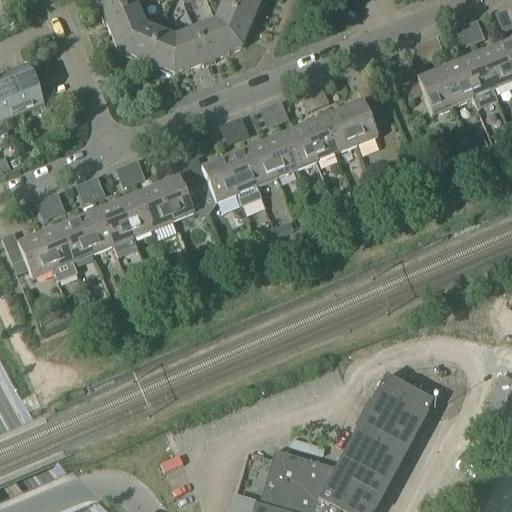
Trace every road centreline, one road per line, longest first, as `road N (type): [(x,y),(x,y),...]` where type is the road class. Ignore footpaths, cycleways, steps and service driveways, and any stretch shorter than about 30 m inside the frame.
road 1 (residential): [(117,147),(375,40)]
road 2 (residential): [(147,511),(128,490),(95,486),(28,511)]
road 3 (residential): [(0,198),(117,147)]
road 4 (residential): [(117,147),(66,31)]
road 5 (tertiary): [(76,511),(0,410)]
